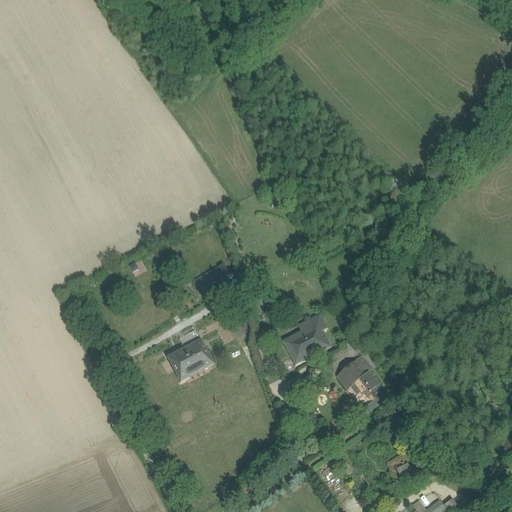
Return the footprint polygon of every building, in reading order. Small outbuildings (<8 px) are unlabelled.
[(223,263),(194,279),(206,300),(229,287),(223,277),(229,274),(223,263)] [(320,315),(279,337),(282,343),(318,324),(321,330),(327,327),(320,315)] [(318,324),(282,343),(295,367),(331,348),(321,330),(318,324)] [(201,343),(193,328),(180,335),(187,349),(168,359),(181,383),(214,366),(201,342),(201,343)] [(358,359),(337,377),(348,391),(369,373),(358,359)] [(369,373),(348,391),(367,415),(389,398),(369,373)] [(401,478),(413,474),(409,463),(397,468),(401,478)] [(440,502),(425,511),(442,511),(446,510),(440,502)]
